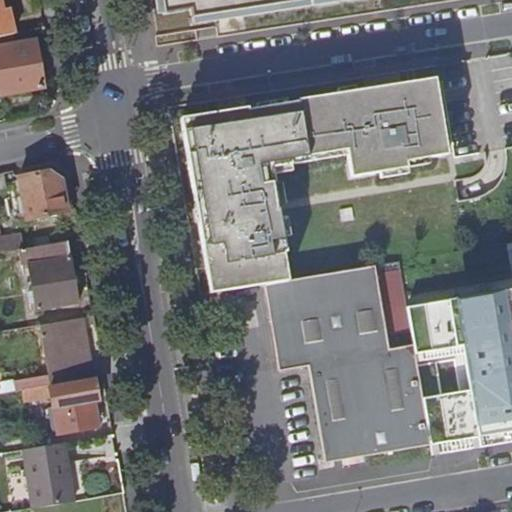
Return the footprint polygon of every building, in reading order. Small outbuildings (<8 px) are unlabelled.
[(148,0),(155,35),(216,26),(214,13),(297,0),(148,0)] [(0,39),(11,37),(7,17),(0,18),(0,39)] [(0,49),(0,97),(42,90),(33,44),(0,49)] [(438,74),(432,75),(436,95),(441,94),(438,74)] [(209,255),(216,292),(265,283),(291,279),(286,252),(289,251),(286,233),(283,216),(281,203),(278,204),(278,202),(274,179),(277,178),(276,170),(275,164),(293,160),(292,151),(309,148),(310,153),(338,148),(349,146),(349,151),(353,174),(383,168),(410,164),(409,158),(431,154),(451,151),(443,107),(441,94),(436,95),(432,75),(303,97),(303,100),(253,109),(253,106),(252,106),(185,118),(188,132),(182,133),(185,149),(191,148),(193,160),(187,161),(188,166),(197,218),(204,256),(209,255)] [(188,132),(185,118),(180,119),(182,133),(188,132)] [(292,151),(293,160),(339,153),(349,151),(349,146),(338,148),(310,153),(309,148),(292,151)] [(432,160),(431,154),(409,158),(410,164),(432,160)] [(295,166),(293,160),(275,164),(276,170),(295,166)] [(411,171),(410,164),(383,168),(385,175),(411,171)] [(48,174),(18,180),(23,216),(17,216),(18,223),(65,214),(59,182),(48,174)] [(289,215),(283,216),(286,233),(292,232),(289,215)] [(0,255),(4,255),(15,253),(24,252),(21,237),(0,241),(0,255)] [(24,252),(15,253),(18,269),(27,268),(34,313),(75,306),(70,272),(69,272),(64,245),(24,252)] [(209,255),(204,256),(210,293),(216,292),(209,255)] [(325,462),(430,445),(413,344),(388,348),(374,265),(364,266),(291,279),(265,283),(280,371),(309,366),(325,462)] [(511,287),(406,304),(413,344),(430,445),(511,431),(511,287)] [(0,396),(18,394),(91,381),(80,321),(37,329),(46,381),(0,387),(0,396)] [(91,381),(18,394),(20,405),(50,400),(56,438),(96,431),(91,406),(96,405),(91,381)] [(72,505),(62,445),(21,453),(32,511),(72,505)]
